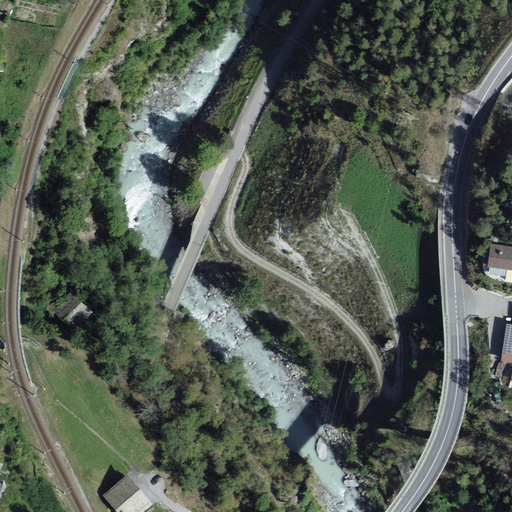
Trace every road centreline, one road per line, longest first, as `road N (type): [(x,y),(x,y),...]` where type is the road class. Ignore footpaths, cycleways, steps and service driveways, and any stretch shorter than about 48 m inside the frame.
road 1 (track): [(236,144),(246,167),(228,219),(234,243),(341,311),(379,362),(389,394),(400,383),(396,322),(347,215)]
road 2 (secondary): [(511,56),(485,89),(460,153),(451,207),(456,393),(441,446),(402,511)]
